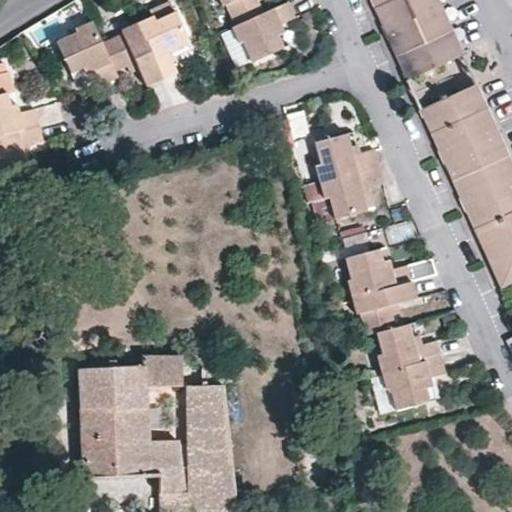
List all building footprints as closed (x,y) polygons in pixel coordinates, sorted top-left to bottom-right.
[(225,0),(228,4),(231,3),(239,24),(263,13),(257,0),(225,0)] [(257,0),(263,13),(270,10),(265,0),(257,0)] [(378,0),(396,40),(412,77),(461,55),(436,0),(378,0)] [(436,0),(461,55),(468,53),(445,0),(436,0)] [(297,16),(291,1),(270,10),(263,13),(239,24),(236,25),(225,30),(239,63),(253,57),(254,58),(290,44),(281,23),(288,20),(297,16)] [(142,23),(165,76),(180,70),(175,57),(172,51),(192,42),(180,12),(160,21),(157,16),(142,23)] [(106,42),(96,19),(81,25),(83,29),(60,39),(72,67),(91,58),(94,65),(101,81),(120,73),(116,65),(106,42)] [(281,23),(290,44),(297,41),(293,31),(288,20),(281,23)] [(126,34),(106,42),(116,65),(136,57),(139,65),(147,84),(165,76),(142,23),(124,30),(126,34)] [(195,48),(192,42),(172,51),(175,57),(181,55),(195,48)] [(136,57),(116,65),(120,73),(134,68),(139,65),(136,57)] [(0,130),(39,121),(35,106),(21,109),(20,105),(19,101),(11,102),(8,89),(16,87),(12,67),(9,68),(7,58),(0,59),(0,130)] [(89,68),(94,65),(91,58),(72,67),(75,73),(89,68)] [(511,151),(481,81),(474,84),(511,171),(511,151)] [(511,171),(474,84),(425,105),(503,283),(511,279),(511,171)] [(292,119),(282,121),(288,149),(299,147),(292,119)] [(39,121),(0,130),(0,169),(27,163),(23,143),(30,141),(43,138),(39,121)] [(359,135),(351,136),(356,156),(363,155),(362,147),(359,135)] [(320,165),(323,182),(381,168),(377,152),(363,155),(356,156),(351,136),(320,144),(324,163),(320,165)] [(23,143),(27,163),(35,161),(32,148),(30,141),(23,143)] [(381,168),(323,182),(327,198),(332,197),(337,219),(369,213),(364,189),(371,187),(385,184),(381,168)] [(327,198),(323,182),(302,187),(306,203),(327,198)] [(374,197),(371,187),(364,189),(369,213),(377,210),(374,197)] [(392,249),(385,251),(390,272),(397,270),(395,263),(392,249)] [(353,282),(356,298),(416,284),(413,267),(397,270),(390,272),(385,251),(352,259),(356,281),(353,282)] [(381,334),(398,330),(393,307),(399,306),(420,301),(416,284),(356,298),(360,315),(364,314),(369,337),(381,334)] [(398,330),(405,328),(401,313),(399,306),(393,307),(398,330)] [(423,346),(418,325),(412,326),(417,348),(423,346)] [(417,348),(412,326),(405,328),(398,330),(381,334),(386,355),(381,356),(385,374),(444,360),(440,342),(423,346),(417,348)] [(143,366),(78,369),(85,478),(108,477),(156,475),(159,511),(213,511),(238,511),(230,383),(216,383),(193,384),(194,501),(181,501),(180,438),(149,439),(148,385),(184,384),(183,357),(143,358),(143,366)] [(448,377),(444,360),(385,374),(388,391),(393,390),(398,411),(398,412),(399,412),(400,412),(431,405),(426,382),(432,381),(448,377)] [(215,363),(216,383),(230,383),(229,362),(215,363)] [(426,382),(431,405),(437,403),(434,388),(432,381),(426,382)]
